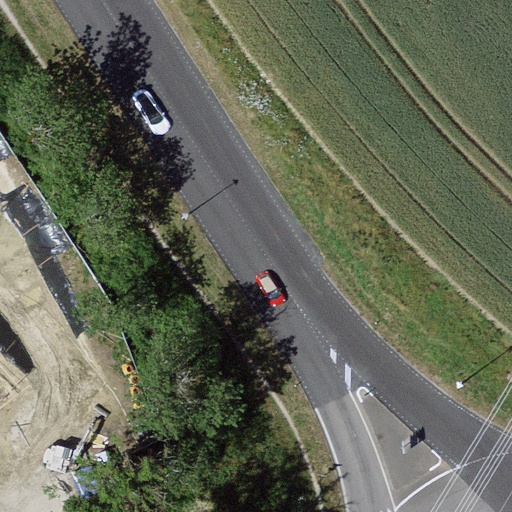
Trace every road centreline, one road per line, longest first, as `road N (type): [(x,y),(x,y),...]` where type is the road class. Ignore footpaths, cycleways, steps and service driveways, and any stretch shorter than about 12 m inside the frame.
road 1 (secondary): [(106,0),(295,287)]
road 2 (secondary): [(511,479),(295,287)]
road 3 (secondary): [(295,287),(375,511)]
